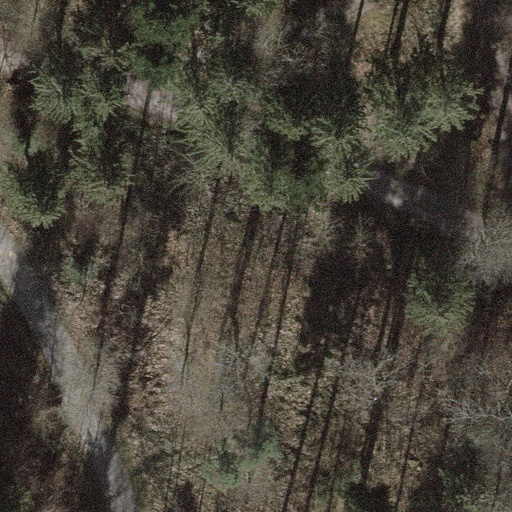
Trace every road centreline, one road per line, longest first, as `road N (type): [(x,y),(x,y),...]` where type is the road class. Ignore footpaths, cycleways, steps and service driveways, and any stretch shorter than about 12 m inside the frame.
road 1 (track): [(97,80),(330,162),(511,248)]
road 2 (track): [(127,511),(64,356),(0,246)]
road 3 (track): [(97,80),(336,0)]
road 4 (track): [(511,122),(499,83),(494,0)]
